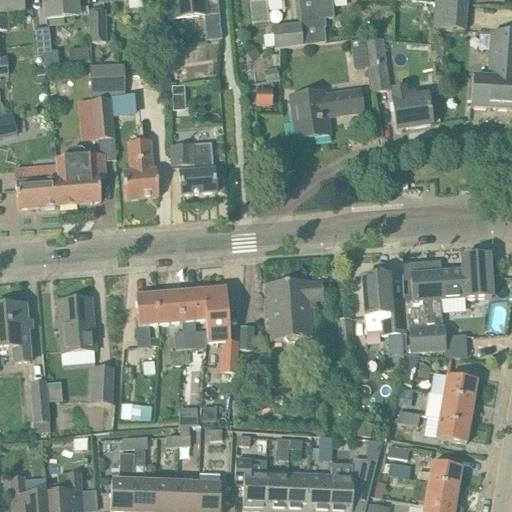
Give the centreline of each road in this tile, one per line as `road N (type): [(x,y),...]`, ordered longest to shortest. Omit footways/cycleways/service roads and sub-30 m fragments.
road 1 (residential): [(252,243),(365,158),(511,135)]
road 2 (tertiary): [(252,243),(511,221)]
road 3 (tertiary): [(0,262),(252,243)]
